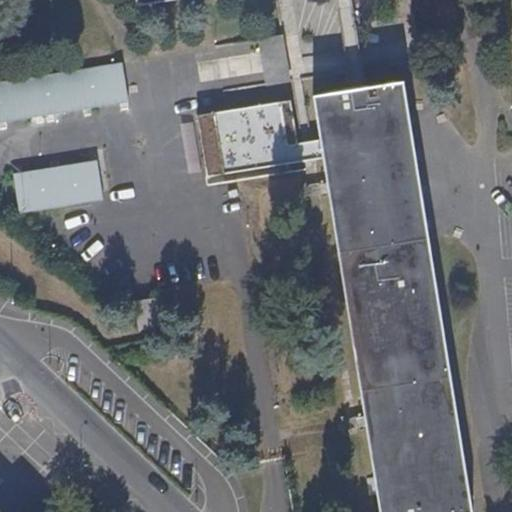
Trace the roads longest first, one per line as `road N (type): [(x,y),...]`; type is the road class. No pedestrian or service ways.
road 1 (unknown): [(272,511),(237,267),(198,221),(118,216)]
road 2 (tertiary): [(177,511),(8,361)]
